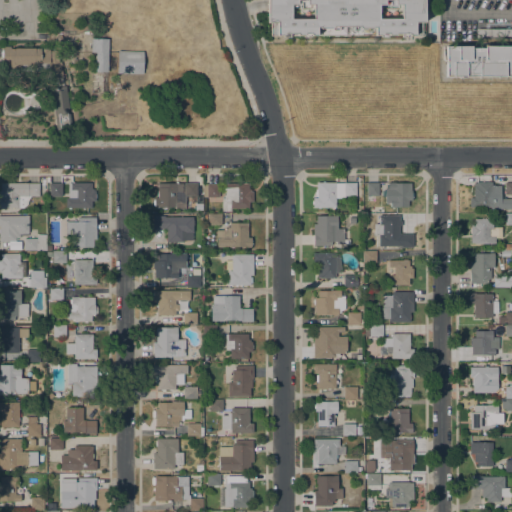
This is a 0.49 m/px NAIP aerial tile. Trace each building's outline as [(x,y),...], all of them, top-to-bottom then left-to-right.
[(401,35),(395,35),(395,36),(297,37),(297,34),(290,34),(290,38),(284,38),(282,36),(270,36),(270,23),(267,23),(267,0),(424,0),(424,36),(409,37),(408,38),(401,38),(401,35)] [(108,73),(95,72),(96,52),(91,52),(91,38),(109,39),(108,73)] [(511,77),(446,78),(446,47),(463,47),(464,45),(471,45),(471,46),(484,46),(484,45),(491,45),(492,47),(508,47),(511,45),(511,77)] [(49,48),(2,48),(1,70),(59,70),(59,68),(49,67),(49,48)] [(143,52),(142,74),(117,74),(118,51),(143,52)] [(54,128),(68,127),(65,86),(51,88),(54,128)] [(411,182),(411,192),(413,194),(413,197),(412,199),(412,201),(408,201),(408,207),(390,207),(390,203),(385,203),(385,197),(382,197),(382,191),(385,191),(385,188),(386,188),(386,185),(388,185),(388,183),(411,182)] [(500,199),(511,199),(511,209),(491,209),(490,207),(469,208),(469,182),(492,182),(492,185),(500,185),(500,199)] [(511,194),(511,182),(503,183),(504,195),(511,194)] [(0,208),(0,183),(39,184),(39,197),(27,197),(27,204),(23,208),(0,208)] [(63,196),(49,197),(49,183),(62,183),(63,196)] [(70,183),(91,183),(91,189),(93,189),(93,191),(95,191),(95,193),(96,193),(96,198),(95,198),(95,201),(91,201),(91,208),(73,208),(73,200),(68,200),(68,183),(70,183)] [(196,183),(196,196),(185,196),(185,208),(175,208),(154,208),(154,198),(158,198),(158,183),(196,183)] [(224,198),(224,190),(223,190),(223,184),(248,183),(248,190),(251,190),(251,192),(252,192),(252,201),(248,201),(248,208),(231,209),(231,211),(222,212),(222,198),(224,198)] [(335,183),(344,183),(356,183),(356,196),(344,196),(344,198),(335,198),(335,204),(336,204),(336,207),(335,207),(335,209),(332,209),(332,208),(313,208),(313,205),(312,205),(312,202),(313,202),(313,198),(317,198),(315,195),(315,191),(317,189),(317,183),(335,183)] [(378,183),(378,196),(371,196),(371,199),(367,199),(367,183),(378,183)] [(219,184),(219,197),(207,197),(207,184),(219,184)] [(486,218),(486,215),(492,214),(492,227),(501,227),(501,238),(495,238),(495,243),(470,243),(470,226),(474,226),(474,219),(486,218)] [(221,215),(221,225),(208,225),(208,215),(221,215)] [(344,239),(349,239),(349,244),(336,244),(336,242),(331,242),(331,246),(313,246),(313,234),(313,216),(337,215),(337,228),(344,228),(344,239)] [(399,216),(399,221),(401,221),(401,226),(399,226),(399,234),(402,234),(413,234),(413,248),(401,248),(401,247),(379,247),(379,235),(374,235),(374,224),(379,224),(379,215),(399,216)] [(0,216),(28,216),(29,234),(19,234),(19,238),(15,238),(15,241),(0,241),(0,216)] [(193,216),(193,219),(194,220),(194,225),(193,226),(193,232),(194,241),(192,241),(192,240),(183,241),(183,242),(166,242),(166,229),(153,229),(153,216),(165,216),(165,217),(193,216)] [(78,221),(78,217),(95,217),(95,219),(97,219),(97,229),(96,229),(96,239),(93,240),(93,247),(72,247),(72,234),(66,234),(66,222),(78,221)] [(248,223),(248,238),(251,238),(251,239),(252,240),(252,245),(251,246),(251,247),(246,247),(217,247),(216,230),(224,230),(227,228),(227,227),(229,227),(229,223),(248,223)] [(36,238),(36,234),(46,234),(46,250),(24,250),(24,238),(36,238)] [(65,252),(65,263),(52,262),(52,256),(47,256),(47,252),(65,252)] [(376,262),(363,262),(363,252),(376,252),(376,262)] [(19,253),(19,263),(25,263),(25,276),(22,276),(22,278),(1,279),(1,273),(0,273),(0,260),(1,260),(1,254),(19,253)] [(175,253),(175,263),(182,262),(182,272),(177,272),(178,278),(170,278),(170,277),(155,278),(154,270),(153,260),(157,260),(157,254),(175,253)] [(335,253),(335,257),(339,257),(342,273),(335,273),(335,278),(317,278),(317,264),(313,264),(313,253),(335,253)] [(489,254),(489,253),(494,253),(494,267),(490,267),(490,279),(488,279),(488,283),(470,283),(470,272),(469,272),(469,262),(472,262),(472,253),(489,254)] [(253,255),(253,275),(250,275),(250,277),(250,276),(252,278),(252,282),(251,284),(250,283),(250,285),(249,285),(249,286),(247,286),(247,285),(242,285),(242,286),(240,286),(240,285),(237,285),(237,286),(235,286),(235,285),(231,285),(231,286),(229,286),(229,285),(228,285),(228,277),(227,277),(227,272),(228,272),(228,271),(225,271),(225,263),(232,263),(231,255),(253,255)] [(73,262),(74,262),(74,260),(92,260),(92,275),(96,275),(96,284),(74,285),(74,267),(73,267),(73,262)] [(409,260),(409,285),(390,285),(390,279),(386,279),(385,263),(388,263),(388,260),(409,260)] [(43,275),(43,287),(30,287),(30,275),(43,275)] [(200,275),(200,287),(187,287),(187,275),(200,275)] [(356,275),(356,287),(344,287),(344,275),(356,275)] [(511,276),(511,286),(493,287),(493,276),(511,276)] [(74,289),(74,297),(94,297),(94,307),(96,306),(97,308),(97,312),(96,314),(95,313),(95,315),(94,315),(94,316),(91,316),(91,317),(92,317),(92,319),(91,319),(91,321),(87,322),(87,323),(84,323),(84,322),(76,322),(76,323),(74,323),(74,322),(73,322),(73,319),(68,319),(68,311),(69,311),(69,300),(49,300),(49,294),(46,294),(46,289),(49,289),(74,289)] [(20,304),(28,304),(28,316),(14,316),(15,320),(0,320),(0,290),(20,290),(20,304)] [(190,300),(175,300),(175,304),(179,304),(179,311),(175,311),(175,315),(157,315),(157,299),(152,299),(152,291),(190,290),(190,300)] [(340,290),(340,296),(346,296),(346,309),(345,309),(340,311),(340,313),(338,313),(338,315),(331,315),(331,314),(329,314),(329,316),(326,316),(326,314),(323,315),(324,316),(321,316),(320,315),(315,315),(315,307),(314,307),(314,306),(313,307),(312,305),(312,300),(313,298),(314,299),(314,297),(318,297),(318,296),(317,296),(317,292),(318,292),(318,291),(340,290)] [(413,292),(413,312),(410,312),(410,315),(411,316),(411,319),(410,320),(410,322),(388,322),(388,319),(382,319),(382,307),(383,307),(383,296),(392,296),(392,292),(413,292)] [(475,293),(475,294),(492,294),(492,295),(493,295),(493,298),(492,298),(492,301),(498,301),(498,313),(492,313),(492,318),(473,318),(473,303),(470,303),(470,293),(475,293)] [(239,296),(239,308),(242,308),(242,309),(252,309),(252,322),(241,322),(241,320),(211,321),(211,304),(213,304),(213,296),(239,296)] [(197,312),(197,324),(183,324),(183,312),(197,312)] [(347,313),(358,312),(358,324),(347,324),(347,313)] [(511,312),(511,324),(504,324),(504,323),(497,323),(497,317),(504,317),(504,312),(511,312)] [(66,326),(66,337),(53,337),(53,326),(66,326)] [(216,337),(203,337),(203,326),(216,326),(216,337)] [(383,337),(364,337),(364,328),(369,328),(369,326),(383,326),(383,337)] [(177,340),(185,339),(185,357),(154,358),(153,342),(156,342),(156,327),(177,327),(177,340)] [(339,354),(339,356),(334,356),(334,357),(313,358),(313,327),(344,327),(344,332),(338,332),(338,337),(346,336),(347,353),(339,354)] [(28,328),(28,337),(18,337),(18,353),(3,353),(3,352),(0,352),(0,328),(18,328),(28,328)] [(487,331),(487,330),(492,330),(492,337),(498,337),(498,349),(495,349),(495,355),(487,355),(471,355),(471,347),(470,347),(470,337),(474,337),(474,331),(487,331)] [(409,333),(409,349),(413,349),(413,358),(391,358),(391,352),(386,352),(386,339),(391,339),(391,333),(409,333)] [(92,334),(92,349),(97,349),(97,359),(74,359),(74,354),(68,354),(68,343),(72,343),(72,339),(74,339),(74,334),(92,334)] [(252,344),(252,345),(253,349),(252,350),(252,352),(248,352),(248,359),(230,359),(230,350),(225,350),(225,334),(227,334),(248,334),(248,340),(250,340),(250,342),(252,342),(252,344)] [(40,349),(41,361),(27,362),(27,350),(40,349)] [(511,363),(511,374),(499,374),(499,363),(511,363)] [(15,395),(0,395),(0,365),(16,365),(16,364),(21,364),(21,378),(28,378),(28,394),(15,394),(15,395)] [(67,364),(76,364),(76,366),(96,366),(96,396),(72,397),(71,384),(67,384),(67,364)] [(335,364),(335,380),(337,380),(337,383),(335,383),(335,389),(335,390),(332,390),(332,389),(330,389),(330,390),(327,390),(327,389),(325,389),(325,391),(322,391),(322,390),(321,390),(321,389),(317,389),(317,382),(316,382),(316,375),(317,375),(317,374),(313,374),(313,364),(335,364)] [(187,373),(183,373),(184,385),(175,385),(175,389),(172,389),(172,391),(169,391),(169,389),(165,390),(165,391),(162,391),(162,389),(157,389),(157,374),(152,374),(152,365),(187,365),(187,373)] [(413,379),(412,379),(412,388),(410,388),(410,396),(409,396),(409,397),(407,397),(407,396),(402,396),(402,397),(400,397),(400,396),(398,396),(398,397),(395,397),(395,396),(391,396),(392,397),(390,397),(390,396),(388,396),(387,393),(388,393),(388,389),(387,389),(387,384),(388,384),(388,383),(385,383),(385,370),(393,370),(393,368),(395,368),(395,365),(413,365),(413,379)] [(253,366),(253,378),(252,378),(252,388),(250,388),(250,396),(228,396),(228,382),(232,382),(232,370),(233,370),(233,368),(235,368),(235,366),(253,366)] [(497,367),(497,393),(472,393),(472,378),(469,378),(469,367),(497,367)] [(196,386),(196,399),(183,399),(183,387),(196,386)] [(356,387),(356,398),(344,398),(344,387),(356,387)] [(511,410),(511,387),(502,387),(502,410),(511,410)] [(223,400),(223,411),(209,411),(209,400),(223,400)] [(369,411),(369,400),(382,400),(382,411),(369,411)] [(318,401),(318,402),(332,402),(332,401),(337,401),(337,413),(334,413),(334,426),(317,426),(317,412),(315,412),(315,409),(314,408),(314,405),(315,403),(315,401),(318,401)] [(0,402),(19,402),(19,427),(0,427),(0,402)] [(171,402),(183,402),(183,410),(191,410),(191,419),(183,419),(183,420),(178,420),(178,422),(180,422),(180,424),(178,424),(178,427),(171,427),(171,426),(155,426),(155,419),(154,419),(154,417),(153,418),(151,416),(151,412),(152,410),(154,411),(154,409),(157,409),(157,402),(171,402)] [(470,412),(473,412),(473,405),(487,405),(497,405),(497,413),(503,413),(503,424),(494,424),(494,425),(496,425),(496,429),(469,429),(470,412)] [(83,408),(82,420),(96,420),(96,434),(84,434),(84,433),(81,433),(81,432),(67,432),(67,433),(63,433),(63,421),(65,421),(66,407),(83,408)] [(249,408),(249,423),(253,423),(253,433),(231,433),(231,429),(222,429),(222,416),(228,416),(228,413),(231,413),(231,408),(249,408)] [(408,408),(408,423),(412,423),(412,425),(413,426),(413,430),(412,432),(412,433),(407,433),(407,432),(390,432),(390,408),(408,408)] [(36,417),(36,424),(40,424),(40,436),(27,436),(27,424),(27,417),(36,417)] [(200,424),(200,427),(203,427),(203,436),(186,436),(187,424),(200,424)] [(355,424),(355,436),(342,436),(342,424),(355,424)] [(62,438),(62,450),(49,450),(49,438),(62,438)] [(178,438),(178,452),(183,452),(183,465),(174,465),(174,469),(153,469),(153,452),(156,452),(156,439),(178,438)] [(0,439),(21,439),(21,452),(38,452),(37,465),(17,465),(17,469),(0,469),(0,439)] [(339,439),(339,447),(336,447),(336,455),(337,455),(337,458),(335,458),(335,464),(317,464),(317,449),(313,449),(313,439),(339,439)] [(252,440),(252,452),(253,452),(253,462),(250,462),(250,470),(219,470),(219,447),(232,447),(232,444),(235,444),(235,440),(252,440)] [(413,440),(413,455),(410,455),(410,463),(411,463),(411,469),(410,468),(410,470),(395,470),(395,471),(389,471),(389,458),(381,458),(381,448),(383,448),(383,443),(393,443),(393,444),(395,444),(395,440),(413,440)] [(492,442),(492,466),(476,466),(476,462),(473,462),(473,454),(470,454),(470,442),(492,442)] [(84,446),(85,444),(87,444),(87,446),(92,446),(92,452),(93,452),(95,454),(94,458),(92,461),(96,461),(96,464),(97,464),(97,467),(96,467),(96,470),(92,470),(92,471),(89,471),(89,470),(86,470),(86,471),(83,471),(83,470),(61,471),(60,455),(67,455),(67,449),(69,449),(69,446),(73,446),(73,449),(74,449),(74,446),(84,446)] [(357,461),(357,473),(344,473),(344,461),(357,461)] [(220,475),(220,485),(207,486),(207,475),(220,475)] [(333,476),(333,475),(337,475),(337,488),(342,489),(341,499),(334,499),(334,502),(332,502),(332,506),(314,506),(314,491),(317,491),(317,483),(316,483),(316,478),(316,476),(333,476)] [(380,485),(367,486),(367,475),(380,475),(380,485)] [(482,475),(482,477),(504,476),(504,488),(511,488),(511,497),(500,497),(500,502),(486,502),(486,498),(481,498),(481,489),(470,489),(470,475),(482,475)] [(154,486),(154,484),(153,483),(153,479),(154,477),(154,476),(158,476),(172,476),(177,476),(188,476),(188,496),(190,496),(190,498),(203,498),(203,510),(190,510),(189,499),(182,499),(182,501),(154,501),(154,486)] [(0,477),(18,477),(18,487),(15,487),(15,494),(20,494),(20,502),(13,502),(13,501),(0,501),(0,477)] [(75,482),(78,482),(78,478),(97,478),(97,490),(96,490),(96,499),(93,499),(93,508),(60,508),(60,491),(75,491),(75,482)] [(231,507),(224,507),(224,489),(225,489),(225,483),(228,483),(243,482),(247,482),(249,482),(249,488),(251,488),(251,490),(253,490),(253,500),(249,500),(249,507),(231,507)] [(409,482),(409,483),(413,483),(413,501),(409,501),(409,507),(391,507),(391,498),(385,498),(385,488),(388,488),(388,487),(387,487),(387,485),(388,485),(388,482),(409,482)] [(31,509),(31,497),(44,497),(44,509),(31,509)]
